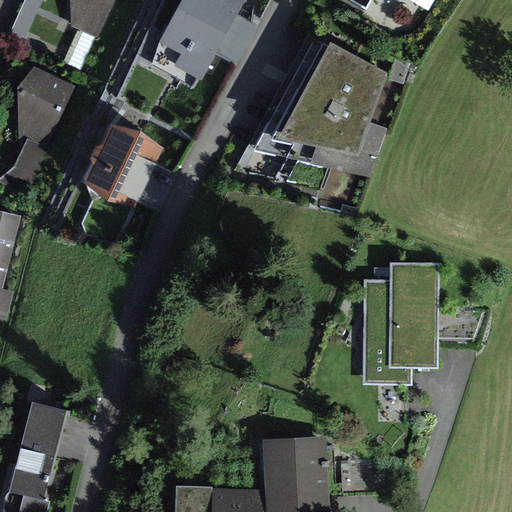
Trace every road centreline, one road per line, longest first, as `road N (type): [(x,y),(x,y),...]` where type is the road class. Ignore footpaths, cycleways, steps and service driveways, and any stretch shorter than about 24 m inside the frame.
road 1 (residential): [(287,0),(169,217),(84,511)]
road 2 (residential): [(416,511),(465,350)]
